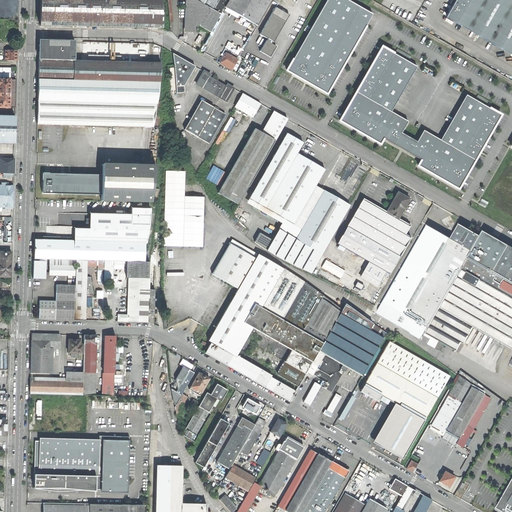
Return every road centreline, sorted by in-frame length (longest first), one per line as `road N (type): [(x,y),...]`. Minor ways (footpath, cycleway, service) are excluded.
road 1 (unknown): [(214,511),(171,440),(155,380),(157,345),(199,312),(204,266),(222,235),(498,388)]
road 2 (unclassified): [(511,239),(156,36),(31,33)]
road 3 (unclassified): [(22,326),(156,333),(470,511)]
road 4 (tertiary): [(31,33),(22,326)]
road 5 (tertiary): [(22,326),(16,511)]
